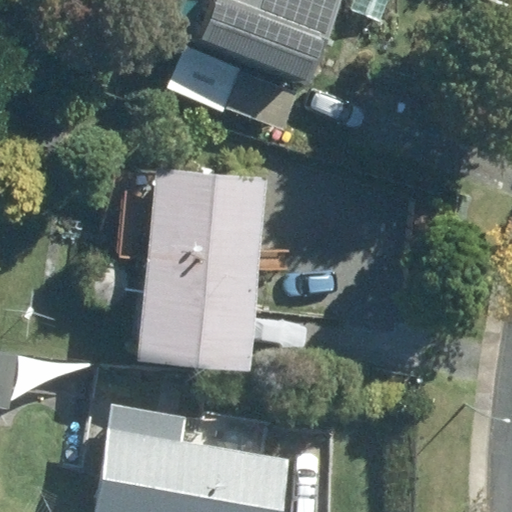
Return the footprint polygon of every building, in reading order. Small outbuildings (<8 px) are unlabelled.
[(208,0),(193,40),(302,83),(334,0),(208,0)] [(236,74),(224,108),(282,130),(294,96),(236,74)] [(147,169),(131,360),(242,370),(259,180),(147,169)] [(0,362),(0,394),(15,396),(16,363),(0,362)] [(275,511),(282,473),(176,456),(178,433),(107,421),(92,511),(275,511)]
